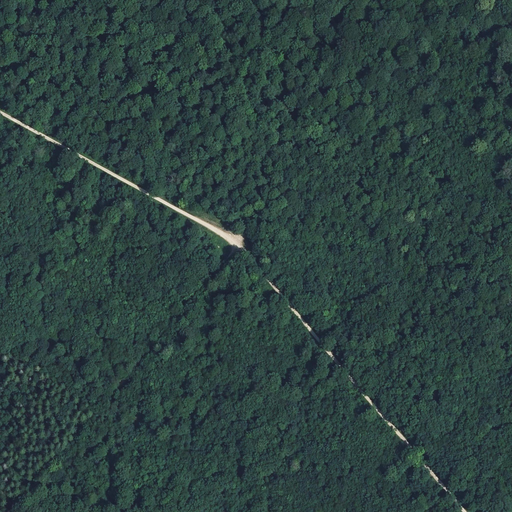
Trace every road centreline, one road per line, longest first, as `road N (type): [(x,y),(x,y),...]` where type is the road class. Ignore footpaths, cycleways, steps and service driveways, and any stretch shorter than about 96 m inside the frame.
road 1 (track): [(239,242),(303,117),(318,113),(511,220)]
road 2 (track): [(464,511),(239,242)]
road 3 (track): [(239,242),(31,495)]
road 4 (track): [(239,242),(0,111)]
road 5 (track): [(400,0),(318,113)]
